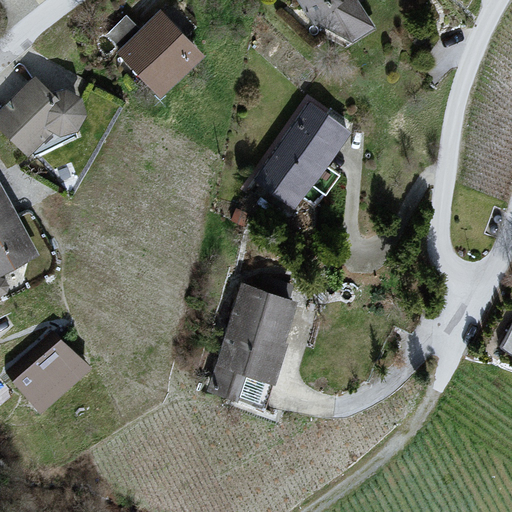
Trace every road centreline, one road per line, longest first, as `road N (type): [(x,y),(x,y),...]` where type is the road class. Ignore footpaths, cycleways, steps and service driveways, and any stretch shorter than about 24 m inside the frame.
road 1 (residential): [(511,186),(495,260),(464,280),(441,264),(433,225),(431,179),(450,64),(481,0)]
road 2 (unknown): [(294,401),(330,424),(389,398),(448,331),(464,280)]
